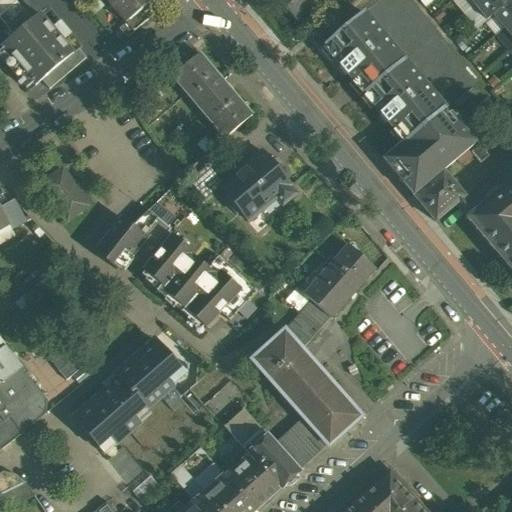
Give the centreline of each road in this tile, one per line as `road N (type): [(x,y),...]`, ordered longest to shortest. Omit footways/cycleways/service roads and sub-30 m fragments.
road 1 (tertiary): [(495,344),(210,3)]
road 2 (residential): [(0,172),(93,271),(219,363)]
road 3 (residential): [(495,344),(313,511)]
road 4 (residential): [(210,3),(33,126)]
road 5 (residential): [(77,511),(108,488),(58,423)]
